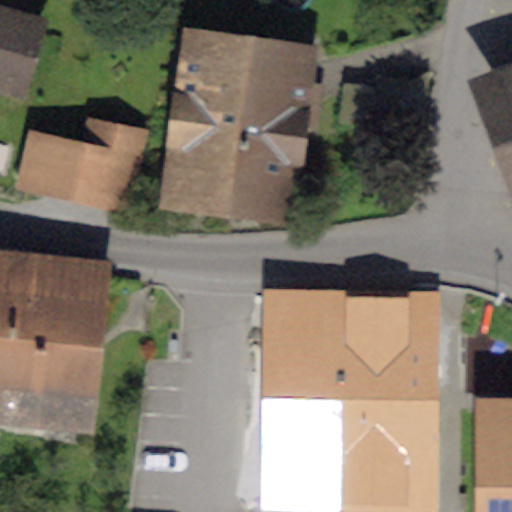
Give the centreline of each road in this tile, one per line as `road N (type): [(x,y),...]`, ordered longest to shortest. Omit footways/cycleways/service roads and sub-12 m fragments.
road 1 (tertiary): [(0,231),(208,260),(430,241)]
road 2 (residential): [(465,0),(430,241)]
